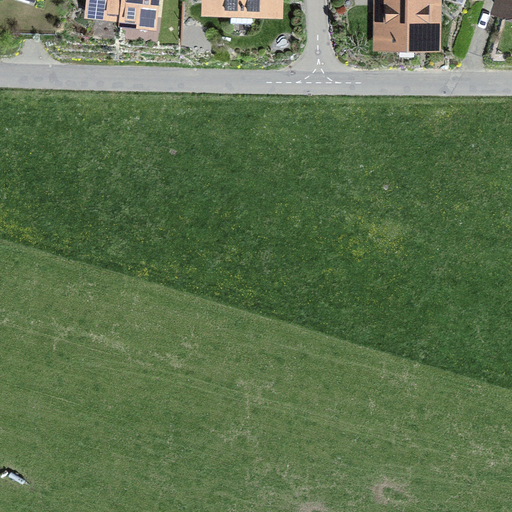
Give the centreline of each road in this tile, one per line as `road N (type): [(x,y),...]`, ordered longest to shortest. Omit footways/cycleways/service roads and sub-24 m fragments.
road 1 (unclassified): [(0,74),(319,82)]
road 2 (unclassified): [(319,82),(511,84)]
